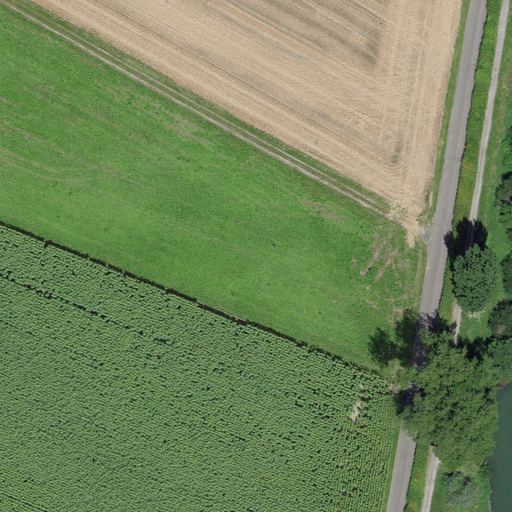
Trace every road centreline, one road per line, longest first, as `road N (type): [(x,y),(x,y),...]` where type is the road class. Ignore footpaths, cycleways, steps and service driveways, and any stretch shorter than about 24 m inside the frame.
road 1 (track): [(474,0),(390,511)]
road 2 (track): [(434,240),(0,6)]
